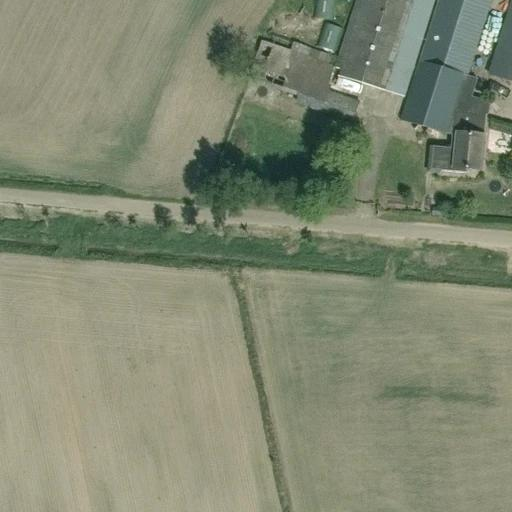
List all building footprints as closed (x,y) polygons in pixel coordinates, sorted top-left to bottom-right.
[(335,0),(315,0),(313,19),(333,21),(335,0)] [(434,0),(362,0),(356,21),(344,60),(341,69),(338,76),(384,91),(385,91),(404,97),(434,0)] [(401,119),(444,133),(462,74),(467,76),(491,0),(439,0),(420,61),(419,60),(401,119)] [(511,81),(511,0),(489,74),(511,81)] [(343,30),(324,23),(316,46),(335,53),(343,30)] [(334,67),(272,45),(262,42),(249,77),(298,94),(296,101),(353,121),(359,102),(325,90),(334,67)] [(484,135),(485,117),(472,116),(472,115),(456,113),(458,105),(468,108),(477,79),(467,76),(462,74),(444,133),(452,135),(453,134),(457,135),(456,150),(443,149),(441,172),(466,174),(467,170),(481,171),(484,135)]
